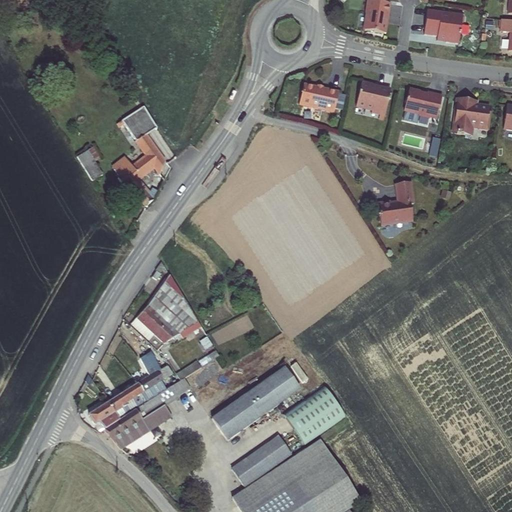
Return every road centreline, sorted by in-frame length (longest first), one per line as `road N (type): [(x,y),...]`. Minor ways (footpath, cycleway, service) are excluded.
road 1 (tertiary): [(47,416),(105,305),(228,132)]
road 2 (track): [(237,112),(441,177),(511,180)]
road 3 (residential): [(47,416),(125,465),(167,511)]
